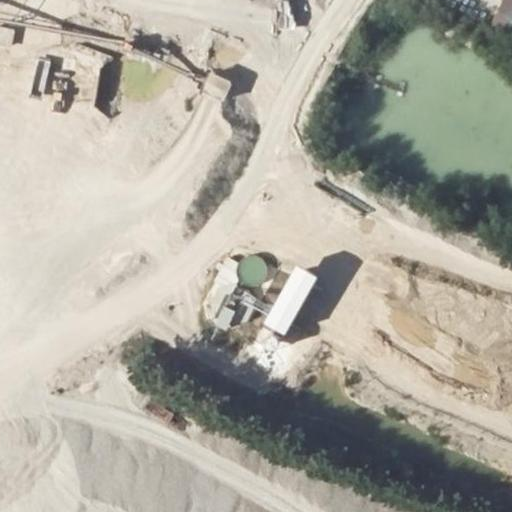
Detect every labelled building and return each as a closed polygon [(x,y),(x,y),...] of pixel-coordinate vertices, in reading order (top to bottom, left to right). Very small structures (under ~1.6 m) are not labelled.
[(511,0),(510,0),(496,28),(511,36),(511,0)] [(0,43),(12,47),(17,30),(0,25),(0,43)] [(210,90),(230,98),(238,81),(217,73),(210,90)] [(100,75),(100,102),(121,102),(121,75),(100,75)] [(221,255),(217,279),(258,287),(262,263),(221,255)] [(212,319),(241,334),(257,304),(238,293),(229,311),(219,306),(212,319)] [(121,403),(126,385),(110,380),(102,406),(135,416),(138,408),(121,403)]
